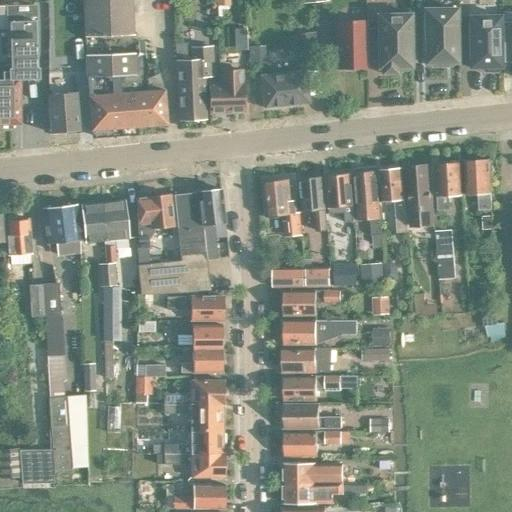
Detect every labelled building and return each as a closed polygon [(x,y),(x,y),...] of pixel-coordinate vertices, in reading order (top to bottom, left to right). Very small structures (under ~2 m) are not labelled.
[(82,0),(84,54),(133,52),(130,0),(82,0)] [(15,79),(35,78),(33,4),(9,5),(10,76),(0,75),(0,124),(19,123),(19,86),(15,86),(15,79)] [(456,7),(424,8),(425,62),(429,62),(432,66),(440,66),(442,62),(457,62),(456,9),(456,7)] [(410,14),(377,14),(378,67),(381,67),(381,73),(396,72),(396,66),(411,66),(410,14)] [(500,14),(469,14),(469,67),(485,67),(485,71),(497,70),(497,67),(501,67),(500,36),(500,14)] [(365,20),(335,21),(336,67),(366,67),(365,21),(365,20)] [(511,20),(501,21),(501,56),(511,56),(511,20)] [(235,28),(236,39),(245,39),(245,28),(235,28)] [(173,42),(178,119),(203,117),(201,77),(214,76),(213,45),(190,46),(190,56),(185,57),(184,41),(173,42)] [(122,126),(165,123),(163,87),(148,88),(146,52),(133,52),(84,54),(85,72),(90,129),(92,129),(92,134),(122,132),(122,126)] [(262,106),(307,100),(303,69),(258,75),(262,106)] [(242,80),(242,70),(223,70),(224,81),(208,81),(209,113),(246,112),(245,80),(242,80)] [(79,130),(76,92),(47,94),(50,132),(79,130)] [(451,193),(465,192),(463,160),(460,160),(458,157),(453,157),(451,161),(440,162),(442,207),(451,206),(451,193)] [(481,208),(494,207),(492,157),(468,159),(470,192),(481,191),(481,208)] [(431,162),(409,164),(415,224),(437,222),(431,162)] [(397,230),(407,230),(402,167),(380,169),(383,200),(395,199),(397,230)] [(354,171),(357,202),(358,218),(370,217),(371,220),(370,220),(371,235),(382,234),(380,219),(375,169),(354,171)] [(351,172),(325,174),(329,212),(344,211),(345,221),(355,221),(351,172)] [(316,229),(327,228),(322,175),(300,177),(304,209),(314,207),(316,229)] [(290,232),(302,230),(299,211),(296,212),(294,199),(291,199),(288,178),(263,181),(267,214),(287,212),(290,232)] [(220,186),(197,189),(197,190),(174,193),(181,257),(149,261),(149,262),(138,264),(137,264),(140,291),(187,290),(209,287),(206,259),(217,258),(213,222),(224,221),(220,186)] [(155,226),(161,225),(172,223),(169,192),(136,195),(138,210),(136,210),(137,222),(135,222),(139,246),(136,246),(138,264),(149,262),(149,261),(146,246),(146,239),(155,226)] [(124,198),(102,201),(107,238),(103,239),(105,260),(116,259),(114,237),(128,235),(124,198)] [(107,238),(102,201),(81,203),(85,241),(103,239),(107,238)] [(80,250),(80,239),(80,237),(75,203),(42,207),(46,241),(48,241),(56,240),(58,253),(80,250)] [(490,216),(481,217),(481,229),(491,229),(490,216)] [(28,217),(6,219),(8,253),(10,253),(10,264),(30,263),(30,252),(28,217)] [(443,277),(458,275),(454,228),(439,230),(443,277)] [(386,261),(383,265),(384,278),(397,277),(396,266),(391,261),(386,261)] [(118,285),(117,262),(100,263),(102,286),(118,285)] [(381,262),(360,263),(362,281),(383,279),(381,262)] [(354,265),(333,266),(334,284),(355,283),(354,265)] [(303,267),(273,268),(274,286),(304,285),(303,267)] [(329,267),(303,267),(304,285),(330,285),(329,267)] [(60,317),(60,313),(58,281),(43,282),(45,314),(43,314),(49,381),(63,380),(66,380),(62,317),(60,317)] [(32,282),(28,283),(28,284),(30,315),(43,314),(45,314),(43,282),(32,282)] [(120,286),(108,285),(102,286),(102,340),(120,340),(120,286)] [(316,301),(340,300),(339,288),(284,289),(284,314),(316,314),(316,301)] [(423,292),(413,293),(414,304),(424,303),(423,292)] [(190,318),(223,318),(222,293),(166,295),(167,307),(190,307),(190,318)] [(388,296),(371,297),(372,313),(389,312),(388,296)] [(284,342),(316,342),(316,340),(333,334),(333,335),(334,334),(338,332),(357,332),(357,318),(284,319),(284,342)] [(154,331),(154,321),(138,321),(138,331),(154,331)] [(488,336),(499,334),(504,333),(502,321),(486,324),(488,336)] [(177,342),(192,342),(192,346),(222,345),(221,323),(176,323),(177,342)] [(389,328),(372,328),(372,345),(389,345),(389,328)] [(222,370),(222,346),(222,345),(192,346),(192,360),(181,361),(181,370),(222,370)] [(282,370),(329,371),(329,360),(316,360),(316,347),(282,347),(282,370)] [(362,359),(390,358),(389,347),(362,347),(362,359)] [(96,363),(85,364),(86,390),(97,390),(96,363)] [(144,374),(165,374),(165,363),(144,363),(144,374)] [(316,386),(339,386),(358,386),(358,374),(339,373),(283,374),(284,399),(316,398),(316,386)] [(136,376),(136,391),(136,403),(147,403),(146,391),(151,391),(151,376),(136,376)] [(164,394),(163,401),(163,403),(222,404),(224,404),(223,379),(190,379),(190,393),(164,394)] [(49,381),(50,395),(64,395),(63,380),(49,381)] [(70,465),(87,464),(85,394),(64,396),(64,395),(50,395),(48,396),(52,448),(54,473),(71,473),(70,465)] [(222,404),(163,403),(164,412),(190,412),(190,425),(222,424),(222,404)] [(285,426),(341,426),(340,415),(319,415),(319,403),(285,403),(285,426)] [(370,418),(370,432),(389,431),(389,418),(370,418)] [(156,452),(222,451),(222,429),(190,429),(190,443),(164,443),(156,444),(156,452)] [(341,441),(341,431),(341,430),(285,431),(285,454),(316,454),(316,442),(341,441)] [(19,452),(19,446),(0,447),(0,476),(21,475),(19,452)] [(22,482),(54,481),(54,473),(52,448),(19,448),(22,482)] [(157,463),(190,461),(191,475),(223,475),(223,451),(222,451),(156,452),(157,463)] [(390,460),(380,460),(380,469),(390,468),(390,460)] [(342,462),(316,462),(283,462),(283,482),(337,481),(342,481),(342,462)] [(337,481),(283,482),(283,501),(325,501),(330,492),(337,492),(337,481)] [(171,497),(171,498),(159,499),(159,507),(223,507),(223,483),(191,484),(191,496),(171,497)]
